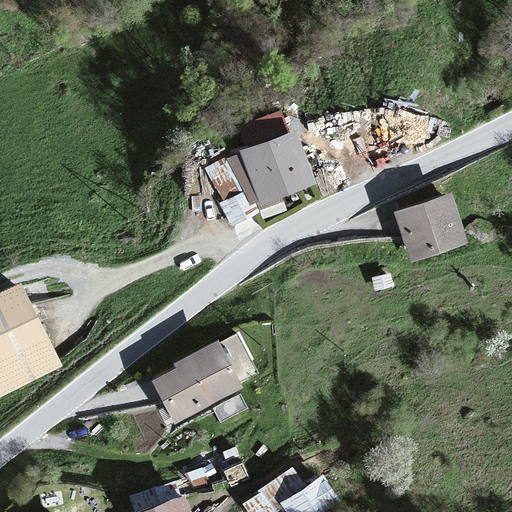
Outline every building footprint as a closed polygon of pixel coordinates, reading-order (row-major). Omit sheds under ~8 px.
[(282,134),(198,174),(225,232),(309,192),(282,134)] [(447,192),(397,208),(412,255),(463,239),(447,192)] [(3,276),(0,277),(0,400),(57,368),(3,276)] [(215,340),(149,377),(179,430),(245,393),(215,340)] [(298,468),(247,509),(249,511),(338,511),(345,506),(320,475),(311,483),(298,468)] [(189,511),(178,490),(132,511),(189,511)]
